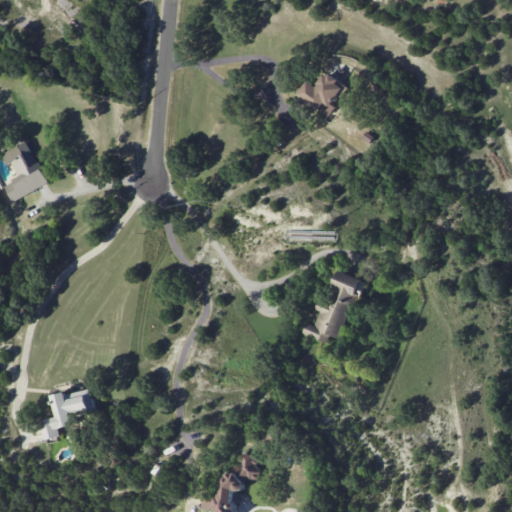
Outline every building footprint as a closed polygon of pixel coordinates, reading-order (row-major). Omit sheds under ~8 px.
[(308,80),(299,96),(329,114),(334,106),(333,106),(346,84),(326,72),(318,86),(308,80)] [(49,183),(29,140),(2,153),(8,165),(12,163),(18,177),(3,184),(11,201),(49,183)] [(362,279),(339,272),(333,288),(336,289),(330,308),(321,305),(314,325),(307,322),(303,334),(327,342),(329,334),(342,339),(362,279)] [(58,416),(40,420),(44,439),(60,436),(58,428),(74,425),(72,413),(95,409),(91,388),(54,395),(58,416)] [(218,501),(205,497),(202,507),(212,510),(211,511),(232,511),(238,491),(243,492),(247,479),(255,481),(261,457),(245,453),(240,473),(226,469),(218,501)]
